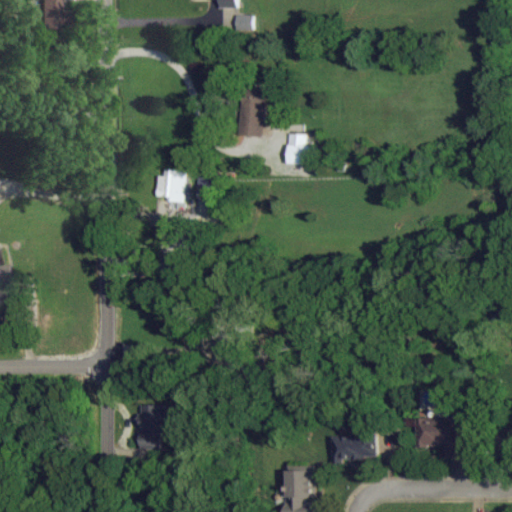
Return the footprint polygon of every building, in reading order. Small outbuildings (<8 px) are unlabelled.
[(61,0),(41,0),(41,27),(60,28),(61,0)] [(240,30),(257,30),(257,14),(239,14),(240,30)] [(269,89),(245,88),(243,135),(266,136),(269,89)] [(320,146),(310,145),(310,133),(292,133),(291,163),(319,164),(320,146)] [(191,170),(169,169),(168,175),(161,175),(161,196),(172,196),(171,201),(189,202),(191,170)] [(200,223),(223,223),(224,178),(201,177),(200,223)] [(0,264),(0,307),(2,307),(3,319),(15,318),(11,264),(0,264)] [(164,448),(164,435),(177,435),(178,405),(142,404),(142,448),(164,448)] [(468,456),(467,416),(419,417),(420,446),(448,446),(448,457),(468,456)] [(511,450),(511,426),(503,426),(502,450),(511,450)] [(336,436),(336,464),(345,464),(345,459),(380,458),(379,435),(336,436)] [(317,511),(317,499),(318,499),(318,466),(289,466),(288,511),(317,511)]
